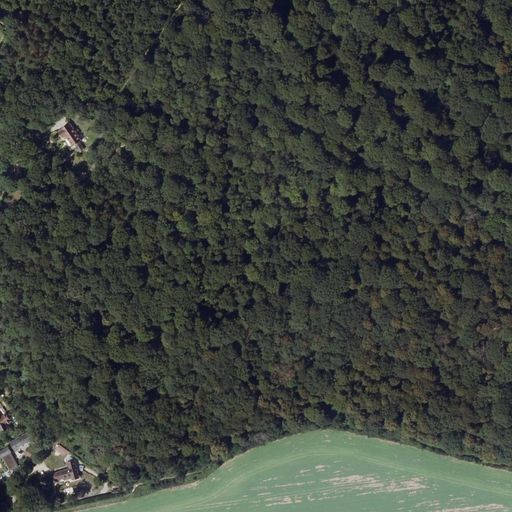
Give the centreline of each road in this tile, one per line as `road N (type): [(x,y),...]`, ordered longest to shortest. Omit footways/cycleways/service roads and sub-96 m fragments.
road 1 (track): [(511,469),(334,426),(303,428),(199,469),(180,468),(125,500),(58,511)]
road 2 (track): [(511,110),(355,0)]
